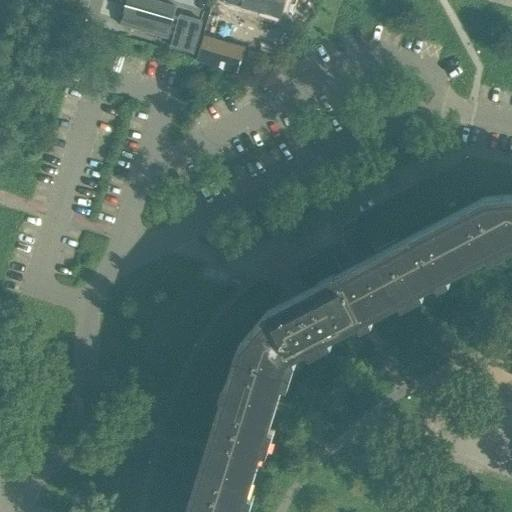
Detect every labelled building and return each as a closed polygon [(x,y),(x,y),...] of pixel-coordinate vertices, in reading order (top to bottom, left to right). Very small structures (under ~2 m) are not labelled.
[(167,39),(176,8),(147,0),(126,0),(119,25),(167,39)] [(271,18),(276,0),(220,0),(219,3),(238,9),(236,16),(261,22),(262,16),(271,18)] [(61,13),(59,20),(90,29),(92,22),(61,13)] [(180,15),(171,47),(194,54),(202,21),(180,15)] [(205,57),(244,70),(249,50),(211,38),(205,57)] [(511,200),(485,203),(363,267),(385,308),(507,244),(511,243),(511,200)] [(292,357),(385,308),(363,267),(337,280),(334,274),(341,271),(333,256),(334,251),(327,249),(319,254),(322,258),(313,263),(306,260),(299,264),(297,271),(303,282),(310,279),(313,285),(317,283),(319,284),(321,289),(270,315),(244,347),(192,511),(240,511),(288,361),(292,357)]
